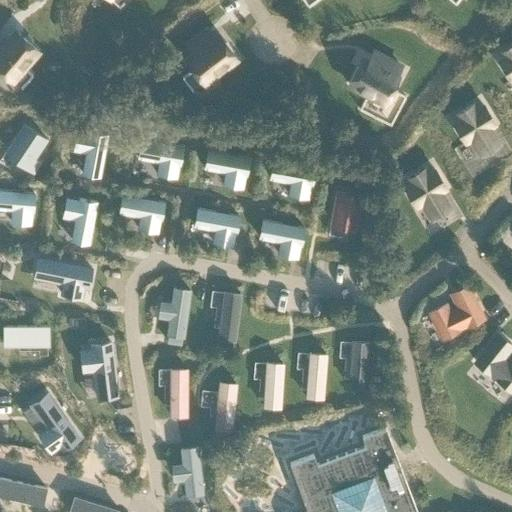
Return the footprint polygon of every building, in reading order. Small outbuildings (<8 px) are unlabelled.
[(203,82),(235,58),(218,36),(212,41),(205,31),(187,44),(194,54),(186,60),(203,82)] [(0,50),(0,71),(11,81),(37,50),(16,32),(0,50)] [(511,78),(511,43),(500,53),(504,59),(498,63),(510,80),(511,78)] [(348,84),(383,102),(396,77),(395,77),(400,66),(373,52),(368,63),(361,59),(348,84)] [(471,138),(480,155),(498,144),(488,127),(494,124),(484,106),(478,109),(474,103),(456,114),(460,120),(454,124),(464,142),(471,138)] [(32,173),(39,163),(33,159),(46,139),(24,124),(7,148),(19,156),(15,161),(32,173)] [(77,131),(73,150),(86,153),(85,160),(84,159),(82,171),(83,171),(82,174),(99,177),(106,135),(89,132),(89,134),(77,131)] [(141,140),(138,158),(140,158),(140,159),(152,161),(152,160),(159,161),(157,174),(176,177),(178,164),(179,165),(182,147),(141,140)] [(207,150),(204,168),(207,168),(206,169),(218,171),(218,170),(225,171),(223,184),(242,187),(244,175),(245,175),(249,158),(207,150)] [(272,161),(269,178),(272,179),(272,180),(283,182),(283,181),(290,182),(288,195),(307,198),(309,185),(311,186),(314,169),(272,161)] [(421,203),(431,219),(449,208),(439,192),(445,188),(434,170),(428,174),(424,167),(406,178),(410,185),(404,189),(415,207),(421,203)] [(0,190),(0,208),(5,209),(12,209),(11,222),(30,224),(31,211),(32,211),(34,194),(0,190)] [(336,191),(331,220),(344,222),(342,228),(363,232),(365,221),(358,219),(362,196),(336,191)] [(122,195),(119,212),(121,213),(133,215),(140,216),(138,228),(157,232),(159,219),(160,219),(163,202),(122,195)] [(66,198),(62,217),(75,219),(74,226),(73,226),(71,238),(71,240),(88,243),(96,202),(79,199),(78,200),(66,198)] [(197,208),(194,225),(196,226),(208,228),(215,229),(213,242),(232,245),(234,233),(235,233),(238,216),(197,208)] [(262,220),(259,237),(261,237),(261,238),(273,240),(280,241),(277,253),(296,257),(299,245),(300,245),(303,228),(262,220)] [(33,277),(63,282),(60,295),(79,298),(81,286),(88,287),(91,268),(37,258),(33,277)] [(182,335),(189,287),(171,284),(169,300),(159,299),(156,316),(166,317),(164,333),(182,335)] [(483,317),(467,286),(452,294),(459,308),(449,313),(445,305),(429,313),(442,338),(457,330),(457,329),(467,324),(467,325),(483,317)] [(233,338),(239,290),(221,288),(218,316),(215,336),(233,338)] [(53,321),(7,320),(7,340),(53,341),(53,321)] [(511,346),(497,335),(475,362),(489,373),(489,372),(498,379),(497,380),(511,391),(511,389),(511,361),(509,366),(500,359),(511,346)] [(365,388),(368,340),(350,339),(347,387),(365,388)] [(91,343),(91,350),(79,352),(82,370),(94,369),(98,398),(116,396),(110,341),(91,343)] [(323,399),(325,351),(307,350),(304,398),(323,399)] [(280,408),(283,360),(264,359),(261,407),(280,408)] [(186,414),(186,365),(167,366),(168,414),(186,414)] [(231,429),(236,381),(217,379),(213,427),(231,429)] [(31,404),(48,428),(38,436),(49,451),(59,444),(63,450),(78,438),(46,393),(31,404)] [(416,511),(402,475),(410,472),(407,463),(399,466),(384,427),(361,436),(364,445),(316,463),(312,454),(289,463),(307,511),(305,511),(416,511)] [(202,493),(197,444),(178,446),(180,462),(170,463),(172,480),(182,479),(185,494),(202,493)] [(45,486),(0,475),(0,492),(42,502),(45,486)] [(119,511),(120,510),(75,495),(70,509),(79,511),(119,511)]
